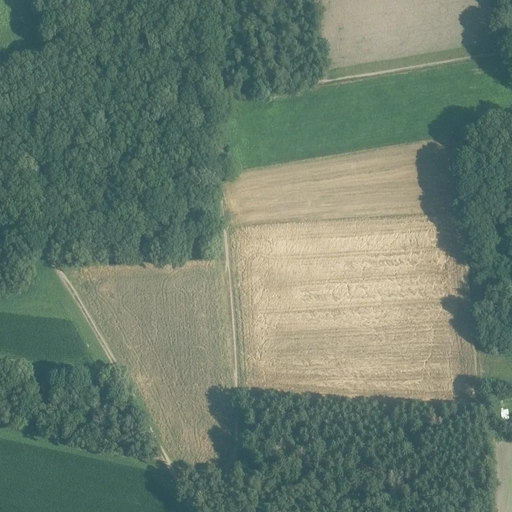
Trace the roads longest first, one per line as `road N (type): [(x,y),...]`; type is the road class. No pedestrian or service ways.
road 1 (track): [(197,101),(227,264),(241,471),(170,471)]
road 2 (track): [(170,471),(80,295),(0,187)]
